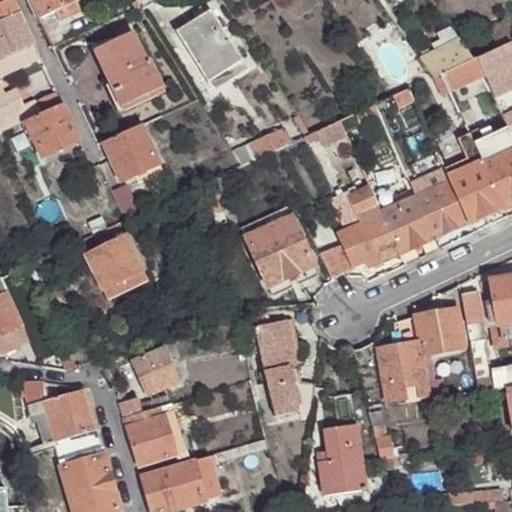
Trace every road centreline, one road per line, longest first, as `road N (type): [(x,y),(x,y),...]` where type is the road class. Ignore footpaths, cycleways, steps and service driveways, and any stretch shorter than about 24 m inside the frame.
road 1 (residential): [(0,366),(96,379),(133,511)]
road 2 (residential): [(511,238),(344,314)]
road 3 (residential): [(20,0),(92,154)]
